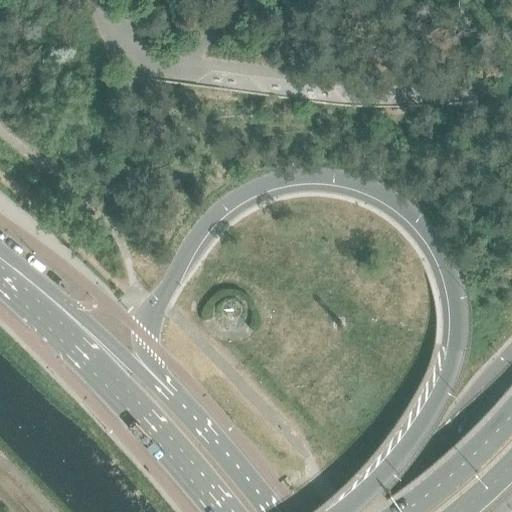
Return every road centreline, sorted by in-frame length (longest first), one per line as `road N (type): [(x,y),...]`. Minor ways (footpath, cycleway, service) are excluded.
road 1 (primary): [(172,395),(145,356),(140,333),(210,217),(241,194),(294,176),(346,179),(395,200),(446,266),(456,341),(419,425),(339,511)]
road 2 (secondary): [(0,282),(217,511)]
road 3 (secondary): [(172,395),(0,249)]
road 4 (primary): [(511,353),(399,496)]
road 5 (primary): [(272,511),(172,395)]
road 6 (primary): [(511,413),(402,511)]
